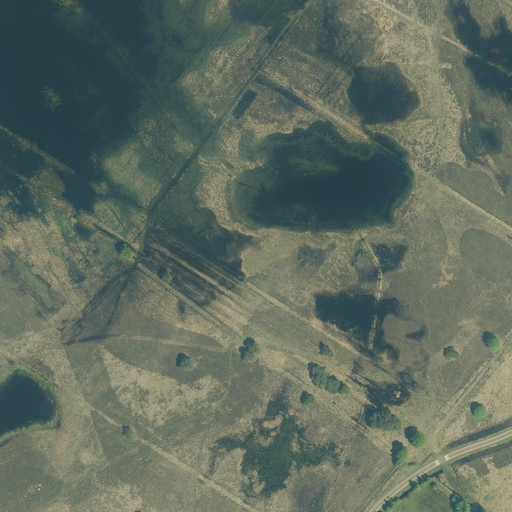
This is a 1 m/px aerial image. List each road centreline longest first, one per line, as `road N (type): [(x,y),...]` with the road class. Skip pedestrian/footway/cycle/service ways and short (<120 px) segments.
road 1 (tertiary): [(371,511),(421,471),(511,432)]
road 2 (track): [(441,460),(432,436),(511,340)]
